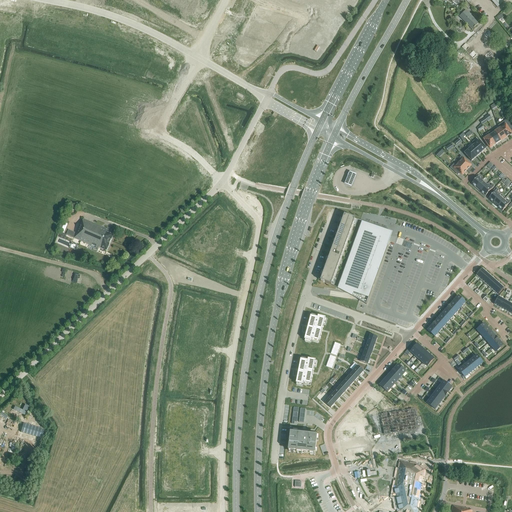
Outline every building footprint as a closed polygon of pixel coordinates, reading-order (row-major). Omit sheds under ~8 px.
[(465,11),(460,16),(468,25),(470,24),(474,28),(476,26),(475,26),(478,24),(465,11)] [(498,126),(500,129),(506,138),(511,134),(508,128),(509,128),(510,127),(511,126),(511,124),(509,122),(508,123),(506,124),(505,125),(502,127),(500,125),(498,126)] [(501,141),(506,138),(500,129),(495,132),(501,141)] [(495,145),(501,141),(495,132),(491,134),(490,132),(488,133),(495,145)] [(488,133),(485,135),(487,137),(484,140),(490,148),(495,145),(488,133)] [(481,153),(486,149),(479,141),(476,143),(474,141),(472,143),(474,145),(481,153)] [(476,157),(481,153),(474,145),(469,149),(476,157)] [(469,149),(464,153),(471,161),(476,157),(469,149)] [(467,170),(471,166),(463,158),(461,156),(459,158),(461,160),(459,163),(467,170)] [(459,163),(456,166),(454,164),(450,168),(454,172),(457,170),(462,175),(467,170),(459,163)] [(345,181),(344,183),(351,186),(352,184),(354,179),(356,175),(356,173),(349,171),(349,172),(347,177),(345,181)] [(478,176),(471,184),(476,188),(482,181),(483,180),(478,176)] [(476,188),(480,192),(487,185),(482,181),(476,188)] [(480,192),(483,194),(485,196),(494,186),(492,185),(491,186),(488,184),(487,185),(480,192)] [(497,189),(488,199),(493,203),(499,196),(500,195),(497,192),(499,190),(497,189)] [(504,200),(499,196),(493,203),(497,207),(504,200)] [(507,202),(504,200),(497,207),(502,211),(510,202),(509,200),(507,202)] [(331,285),(355,219),(344,215),(331,251),(320,281),(331,285)] [(73,236),(73,238),(74,238),(98,249),(99,248),(107,251),(114,233),(111,231),(108,230),(108,231),(106,230),(107,229),(83,219),(81,225),(80,224),(75,237),(73,236)] [(388,246),(387,246),(392,233),(362,222),(362,221),(337,288),(352,297),(366,305),(388,246)] [(482,269),(476,276),(481,280),(487,273),(482,269)] [(487,273),(481,280),(485,283),(491,276),(487,273)] [(491,276),(485,283),(489,287),(495,280),(491,276)] [(495,280),(489,287),(493,291),(500,284),(495,280)] [(388,283),(382,305),(391,307),(398,286),(388,283)] [(500,284),(493,291),(498,295),(504,288),(500,284)] [(397,309),(406,313),(414,294),(410,293),(409,295),(404,293),(397,309)] [(461,307),(465,303),(458,296),(454,301),(461,307)] [(499,296),(494,305),(499,308),(504,299),(499,296)] [(504,299),(499,308),(504,310),(509,302),(504,299)] [(198,301),(194,320),(219,325),(223,306),(198,301)] [(450,305),(458,311),(461,307),(454,301),(450,305)] [(458,311),(450,305),(446,309),(447,309),(454,316),(458,311)] [(443,313),(450,320),(454,316),(447,309),(443,313)] [(439,318),(446,324),(450,320),(443,313),(439,318)] [(310,316),(304,340),(312,342),(312,340),(319,342),(322,331),(322,330),(326,318),(318,316),(317,318),(310,316)] [(446,324),(439,318),(435,322),(442,328),(446,324)] [(442,328),(435,322),(431,326),(439,333),(442,328)] [(481,335),(488,328),(484,324),(477,330),(481,335)] [(439,333),(431,326),(427,331),(435,337),(439,333)] [(484,339),(492,333),(488,328),(481,335),(484,339)] [(488,343),(495,337),(492,333),(484,339),(488,343)] [(369,335),(367,341),(375,344),(377,338),(369,335)] [(492,348),(499,341),(496,337),(495,337),(488,343),(492,348)] [(367,341),(364,348),(373,351),(375,344),(367,341)] [(492,348),(496,352),(503,346),(499,341),(492,348)] [(335,343),(331,354),(336,356),(340,345),(335,343)] [(415,356),(421,348),(417,344),(410,352),(415,356)] [(364,348),(362,355),(370,358),(373,351),(364,348)] [(421,348),(415,356),(419,359),(425,352),(421,348)] [(425,352),(419,359),(423,363),(430,355),(425,352)] [(362,355),(359,361),(368,364),(370,358),(362,355)] [(430,355),(423,363),(427,367),(434,359),(430,355)] [(330,356),(326,367),(332,369),(336,358),(330,356)] [(472,359),(478,367),(483,363),(477,356),(472,359)] [(301,360),(296,384),(304,385),(304,383),(311,384),(313,374),(313,372),(316,361),(308,359),(308,361),(301,360)] [(468,363),(474,370),(478,367),(472,359),(468,363)] [(463,366),(469,374),(474,370),(468,363),(463,366)] [(357,365),(352,371),(359,377),(364,371),(357,365)] [(398,365),(394,369),(402,376),(406,372),(398,365)] [(177,366),(174,388),(200,391),(203,370),(177,366)] [(469,374),(463,366),(459,370),(465,378),(469,374)] [(402,376),(394,369),(391,373),(398,380),(402,376)] [(352,371),(347,376),(354,382),(359,377),(352,371)] [(387,377),(395,384),(398,380),(391,373),(387,377)] [(347,376),(343,381),(349,387),(354,382),(347,376)] [(395,384),(387,377),(383,381),(391,388),(395,384)] [(343,381),(338,386),(345,392),(349,387),(343,381)] [(381,386),(380,387),(383,390),(384,389),(387,392),(391,388),(383,381),(380,386),(381,386)] [(440,386),(448,392),(452,388),(443,382),(440,386)] [(338,386),(333,392),(340,398),(345,392),(338,386)] [(445,397),(448,392),(440,386),(437,390),(445,397)] [(442,401),(445,397),(437,390),(434,395),(442,401)] [(333,392),(329,397),(335,403),(340,398),(333,392)] [(438,405),(442,401),(434,395),(430,399),(438,405)] [(329,397),(324,402),(331,408),(335,403),(329,397)] [(438,405),(430,399),(427,404),(435,410),(438,405)] [(25,405),(22,410),(15,406),(13,410),(25,415),(29,407),(25,405)] [(180,408),(178,430),(204,432),(205,410),(180,408)] [(405,411),(381,415),(385,436),(391,435),(390,432),(393,432),(394,435),(401,433),(410,432),(410,431),(417,430),(417,427),(420,427),(419,423),(422,423),(421,417),(418,418),(417,411),(414,412),(414,409),(407,410),(408,413),(405,413),(405,411)] [(358,431),(358,428),(356,427),(357,421),(351,420),(351,422),(347,421),(346,430),(358,431)] [(23,424),(21,432),(42,439),(44,430),(23,424)] [(290,432),(288,451),(315,454),(317,435),(290,432)] [(421,465),(399,460),(399,461),(392,496),(394,496),(396,511),(417,511),(426,469),(421,465)] [(169,468),(167,489),(188,490),(189,469),(169,468)]
